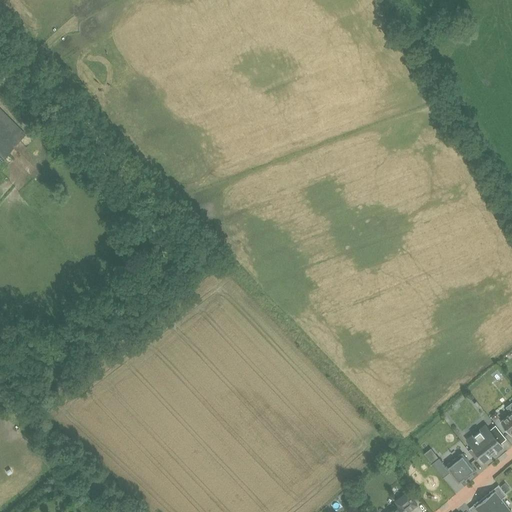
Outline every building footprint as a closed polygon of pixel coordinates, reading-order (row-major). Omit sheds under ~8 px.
[(0,158),(26,133),(0,106),(0,158)] [(50,180),(48,179),(46,178),(43,178),(41,178),(39,179),(38,179),(36,180),(35,181),(34,182),(33,184),(32,186),(31,187),(31,188),(31,189),(31,191),(31,192),(31,193),(32,194),(32,196),(33,197),(34,199),(36,200),(37,201),(39,202),(41,203),(44,203),(46,203),(48,202),(50,201),(51,200),(53,199),(54,197),(55,195),(55,194),(56,192),(56,190),(56,188),(56,187),(55,186),(54,184),(53,182),(51,181),(50,180)] [(511,410),(502,419),(511,431),(511,410)] [(496,422),(490,427),(501,441),(507,436),(496,422)] [(487,423),(469,438),(485,458),(503,443),(501,441),(490,427),(487,423)] [(424,450),(430,458),(437,452),(431,445),(424,450)] [(475,466),(461,449),(445,461),(450,467),(459,478),(475,466)] [(443,472),(450,467),(445,461),(439,452),(431,457),(443,472)] [(507,491),(499,479),(493,483),(496,487),(502,494),(507,491)] [(484,511),(504,511),(511,507),(502,494),(496,487),(476,501),(484,511)] [(409,488),(397,498),(401,502),(388,511),(409,511),(407,510),(419,501),(409,488)] [(474,511),(484,511),(476,501),(475,499),(468,504),(474,511)]
